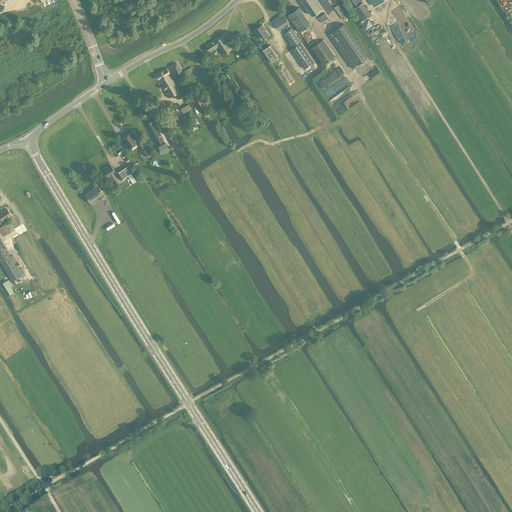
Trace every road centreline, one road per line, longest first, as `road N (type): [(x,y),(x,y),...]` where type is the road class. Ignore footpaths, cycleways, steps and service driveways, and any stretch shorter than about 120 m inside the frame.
road 1 (track): [(193,400),(511,221)]
road 2 (track): [(416,310),(475,273),(340,64)]
road 3 (secondary): [(188,403),(31,143)]
road 4 (track): [(0,511),(184,406)]
road 5 (secondary): [(106,82),(238,0)]
road 6 (secondary): [(257,511),(188,403)]
